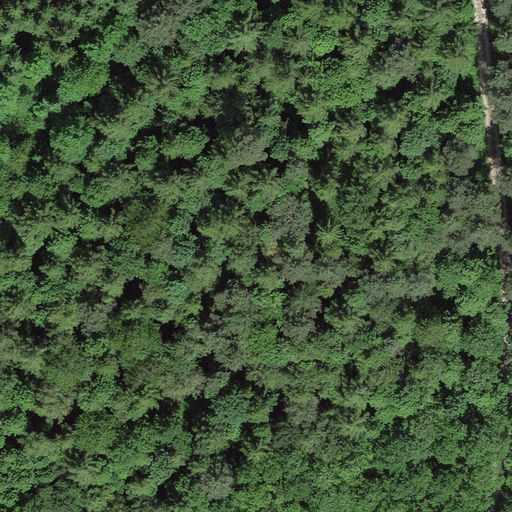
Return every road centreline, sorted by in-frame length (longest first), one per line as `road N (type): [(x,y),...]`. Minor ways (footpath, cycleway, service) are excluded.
road 1 (track): [(477,0),(511,365)]
road 2 (track): [(232,0),(0,199)]
road 3 (track): [(511,370),(488,511)]
